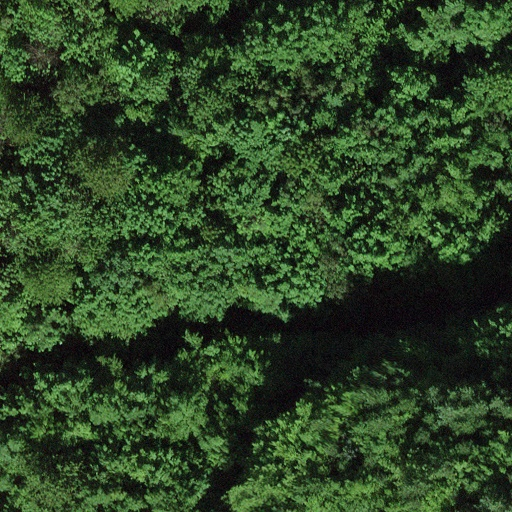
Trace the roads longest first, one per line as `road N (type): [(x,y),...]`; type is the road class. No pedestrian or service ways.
road 1 (track): [(0,401),(511,282)]
road 2 (track): [(299,0),(0,110)]
